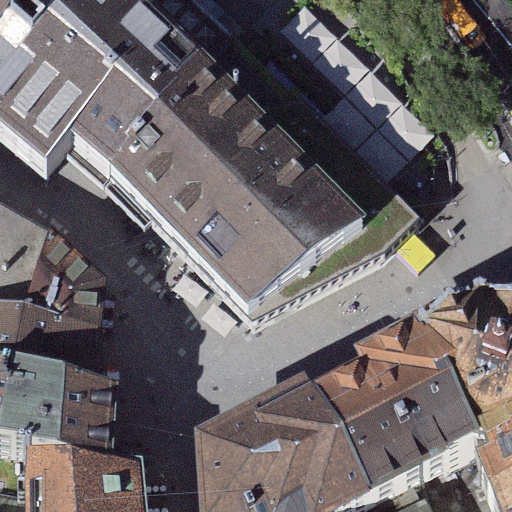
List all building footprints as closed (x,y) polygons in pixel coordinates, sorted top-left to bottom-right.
[(185,0),(34,0),(0,39),(0,162),(31,189),(58,159),(71,171),(95,194),(231,42),(185,0)] [(0,0),(0,39),(34,0),(0,0)] [(231,42),(95,194),(113,212),(248,342),(387,276),(415,235),(231,42)] [(0,302),(29,295),(44,253),(0,229),(0,302)] [(0,327),(100,349),(103,302),(44,253),(29,295),(0,302),(0,327)] [(460,479),(468,511),(482,511),(511,500),(511,335),(459,316),(396,347),(460,479)] [(0,389),(103,414),(100,349),(0,327),(0,389)] [(394,511),(460,479),(396,347),(337,379),(344,390),(295,414),(351,511),(394,511)] [(0,472),(18,477),(112,490),(118,417),(103,414),(0,389),(0,472)] [(292,409),(186,457),(193,511),(351,511),(295,414),(292,409)] [(133,511),(132,492),(112,490),(18,477),(19,511),(133,511)] [(511,511),(511,500),(482,511),(511,511)]
